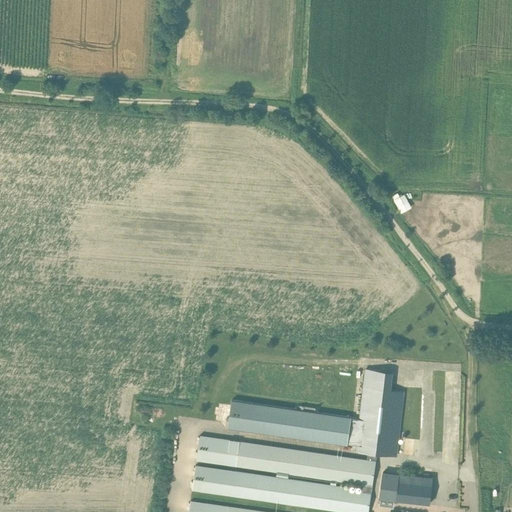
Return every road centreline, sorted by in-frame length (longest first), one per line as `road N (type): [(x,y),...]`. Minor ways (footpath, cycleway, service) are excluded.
road 1 (track): [(464,324),(366,189),(288,114),(0,92)]
road 2 (track): [(476,456),(464,324)]
